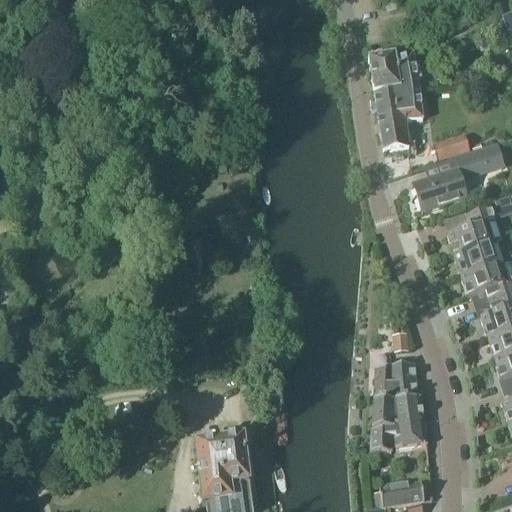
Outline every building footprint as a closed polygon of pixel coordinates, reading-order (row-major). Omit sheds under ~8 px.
[(511,17),(500,23),(511,51),(511,50),(511,17)] [(373,100),(418,93),(418,92),(412,58),(395,65),(394,61),(368,65),(373,100)] [(418,93),(373,100),(382,158),(407,155),(404,126),(421,125),(418,93)] [(463,139),(431,149),(437,166),(469,156),(463,139)] [(499,166),(494,151),(456,163),(461,179),(499,166)] [(412,190),(421,217),(464,203),(455,176),(412,190)] [(496,215),(490,216),(494,228),(511,222),(511,215),(508,204),(494,209),(496,215)] [(452,260),(489,248),(500,245),(494,228),(490,216),(488,211),(463,219),(467,232),(445,240),(452,260)] [(459,281),(496,269),(489,248),(452,260),(459,281)] [(491,306),(511,298),(511,282),(506,265),(496,269),(459,281),(466,302),(488,295),(491,306)] [(486,343),(511,334),(511,298),(491,306),(495,317),(479,322),(486,343)] [(492,363),(511,356),(511,334),(486,343),(492,363)] [(405,337),(391,338),(393,356),(407,354),(405,337)] [(511,356),(492,363),(499,385),(511,380),(511,356)] [(374,373),(372,406),(389,407),(390,405),(415,403),(412,370),(390,372),(374,373)] [(394,454),(425,450),(419,402),(415,403),(390,405),(389,407),(372,406),(370,457),(390,458),(390,453),(394,452),(394,454)] [(507,429),(511,427),(511,404),(501,408),(507,429)] [(249,511),(242,444),(194,450),(200,511),(204,511),(203,511),(249,511)] [(380,511),(392,511),(422,507),(419,489),(378,496),(380,511)]
